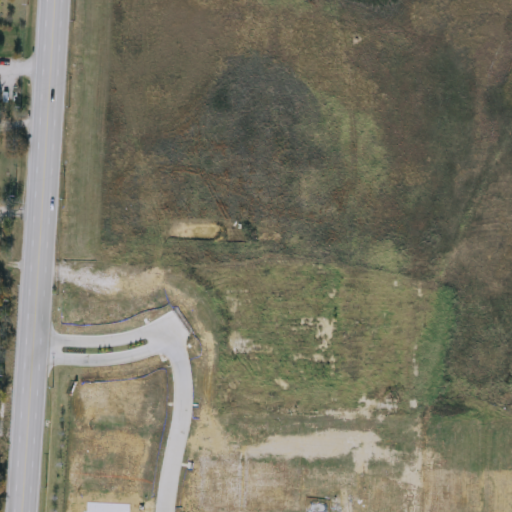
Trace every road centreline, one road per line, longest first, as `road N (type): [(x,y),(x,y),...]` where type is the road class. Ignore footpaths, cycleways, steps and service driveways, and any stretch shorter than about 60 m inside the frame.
road 1 (tertiary): [(42,0),(14,511)]
road 2 (residential): [(27,352),(139,349),(187,324),(178,310),(115,335),(27,335)]
road 3 (residential): [(165,511),(185,381),(177,342),(162,319)]
